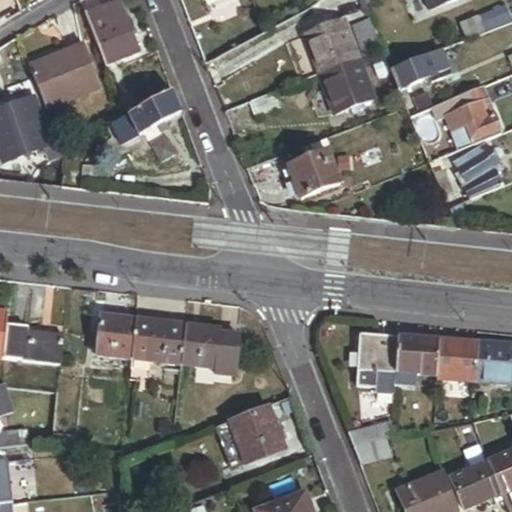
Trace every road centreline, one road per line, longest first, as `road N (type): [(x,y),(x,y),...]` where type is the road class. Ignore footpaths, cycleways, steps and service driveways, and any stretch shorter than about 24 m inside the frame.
road 1 (residential): [(269,277),(161,0)]
road 2 (tertiary): [(0,248),(269,277)]
road 3 (residential): [(357,511),(269,277)]
road 4 (tertiary): [(269,277),(511,303)]
